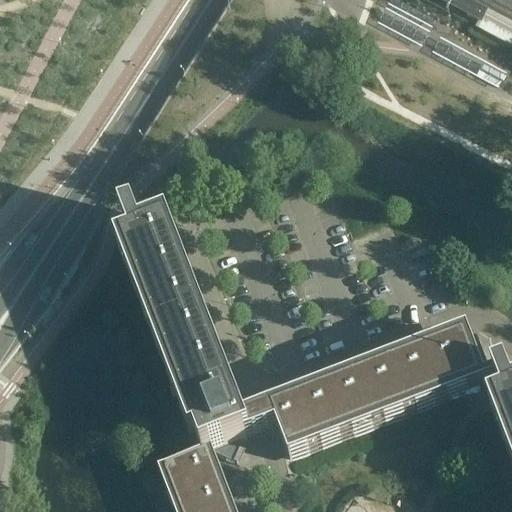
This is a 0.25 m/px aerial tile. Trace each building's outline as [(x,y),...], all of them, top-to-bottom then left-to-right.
[(136,216),(123,221),(125,228),(133,246),(124,250),(179,393),(204,458),(165,472),(165,473),(179,511),(229,511),(209,458),(213,457),(237,467),(241,460),(244,454),(241,451),(239,446),(247,443),(240,425),(232,404),(237,402),(232,389),(179,253),(178,248),(174,250),(167,233),(146,242),(136,216)] [(463,303),(458,290),(454,292),(448,294),(453,307),(463,303)] [(511,359),(476,335),(493,380),(494,380),(495,381),(504,405),(497,408),(495,409),(495,410),(510,447),(511,453),(511,359)] [(295,404),(271,414),(278,431),(289,461),(291,460),(462,394),(483,385),(482,384),(475,364),(464,338),(295,404)] [(485,360),(475,364),(482,384),(493,380),(485,360)] [(265,436),(278,431),(271,414),(258,418),(241,425),(247,443),(265,436)]
